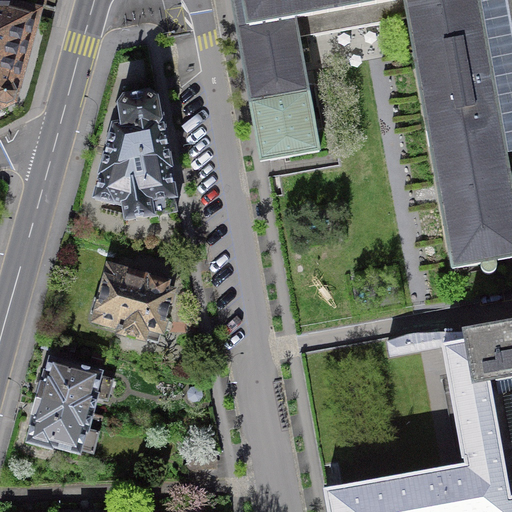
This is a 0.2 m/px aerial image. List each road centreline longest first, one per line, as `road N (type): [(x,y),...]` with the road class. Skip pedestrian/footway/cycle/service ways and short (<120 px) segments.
road 1 (residential): [(281,511),(197,0)]
road 2 (residential): [(0,340),(59,126)]
road 3 (residential): [(59,126),(93,0)]
